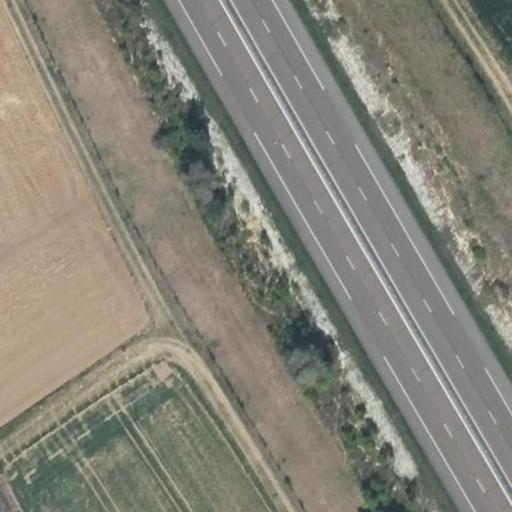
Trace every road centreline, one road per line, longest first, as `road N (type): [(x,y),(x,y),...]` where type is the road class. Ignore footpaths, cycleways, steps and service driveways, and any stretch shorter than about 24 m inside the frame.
road 1 (motorway): [(202,0),(501,511)]
road 2 (track): [(6,0),(113,237),(285,511)]
road 3 (motorway): [(511,427),(263,0)]
road 4 (track): [(176,330),(0,450)]
